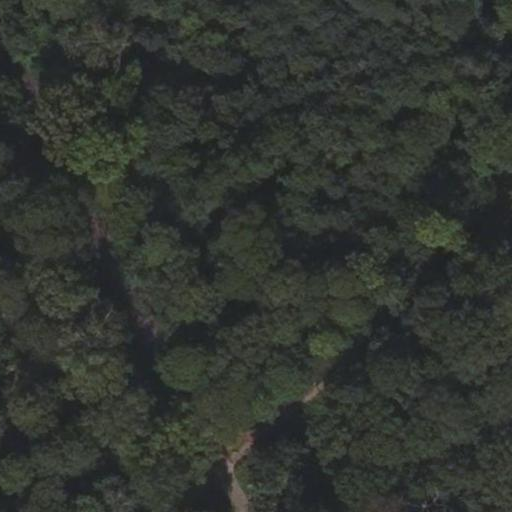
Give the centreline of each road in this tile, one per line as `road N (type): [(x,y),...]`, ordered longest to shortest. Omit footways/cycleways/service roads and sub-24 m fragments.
road 1 (unclassified): [(0,38),(237,511)]
road 2 (track): [(196,511),(511,221)]
